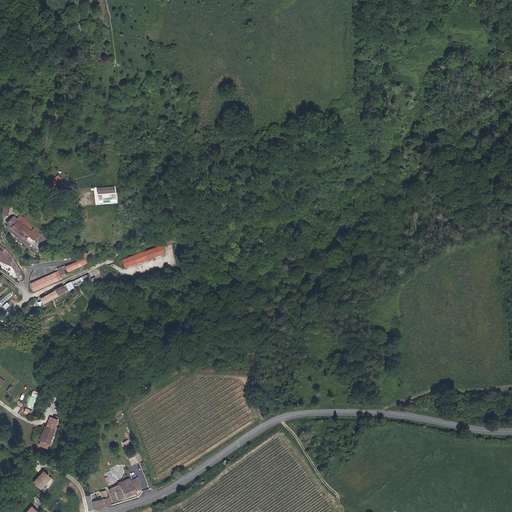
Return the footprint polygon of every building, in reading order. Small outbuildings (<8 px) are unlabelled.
[(57,174),(49,182),(51,184),(59,177),(57,174)] [(113,194),(98,195),(99,203),(114,202),(113,194)] [(16,218),(8,227),(25,243),(27,241),(28,241),(31,237),(33,235),(36,231),(31,227),(24,218),(20,213),(16,218)] [(5,225),(8,227),(16,218),(12,214),(6,222),(7,223),(5,225)] [(36,231),(33,235),(41,242),(45,238),(36,231)] [(0,244),(0,259),(11,265),(14,270),(16,269),(19,268),(12,256),(0,244)] [(158,246),(151,248),(153,256),(163,252),(161,246),(159,247),(158,246)] [(96,255),(94,247),(82,250),(84,257),(84,258),(96,255)] [(123,266),(143,260),(141,255),(145,254),(147,258),(153,256),(151,248),(121,259),(123,266)] [(84,257),(70,263),(72,267),(85,261),(84,258),(84,257)] [(33,290),(62,278),(61,276),(59,271),(30,283),(33,290)] [(54,290),(41,297),(44,303),(58,296),(58,295),(65,291),(64,289),(66,288),(65,287),(63,288),(62,285),(54,290)] [(58,426),(49,422),(48,426),(47,426),(41,440),(51,444),(57,429),(56,429),(58,426)] [(41,490),(52,479),(44,472),(33,483),(41,490)] [(143,489),(139,477),(130,480),(130,479),(118,483),(119,485),(108,488),(113,502),(138,493),(137,491),(143,489)] [(93,500),(101,498),(99,491),(91,493),(93,500)] [(95,509),(109,505),(107,497),(93,501),(95,509)]
